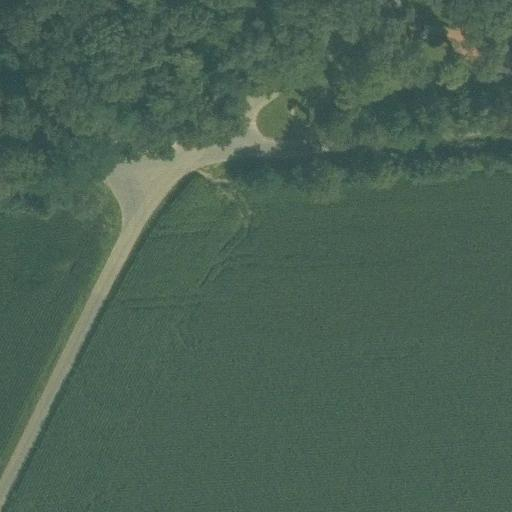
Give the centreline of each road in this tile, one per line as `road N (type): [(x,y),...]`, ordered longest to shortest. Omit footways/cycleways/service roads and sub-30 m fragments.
road 1 (unclassified): [(179,160),(150,189),(0,489)]
road 2 (unclassified): [(179,160),(511,125)]
road 3 (unclassified): [(391,0),(179,160)]
road 4 (unclassified): [(0,175),(179,160)]
